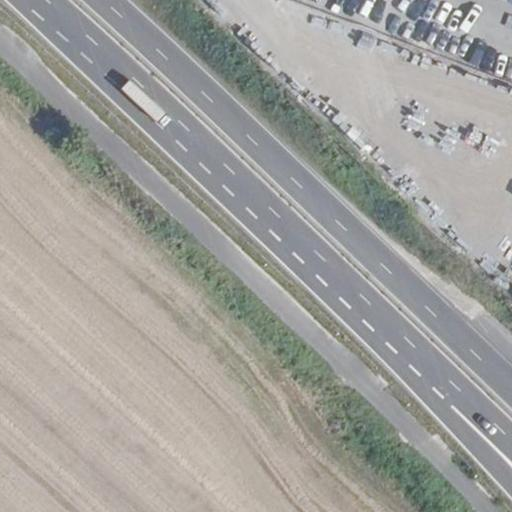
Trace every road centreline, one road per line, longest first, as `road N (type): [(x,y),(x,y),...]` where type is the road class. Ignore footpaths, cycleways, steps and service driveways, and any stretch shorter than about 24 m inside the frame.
road 1 (trunk): [(511,393),(93,0)]
road 2 (trunk): [(35,0),(421,360)]
road 3 (trunk): [(421,360),(439,414),(511,489)]
road 4 (trunk): [(421,360),(511,447)]
